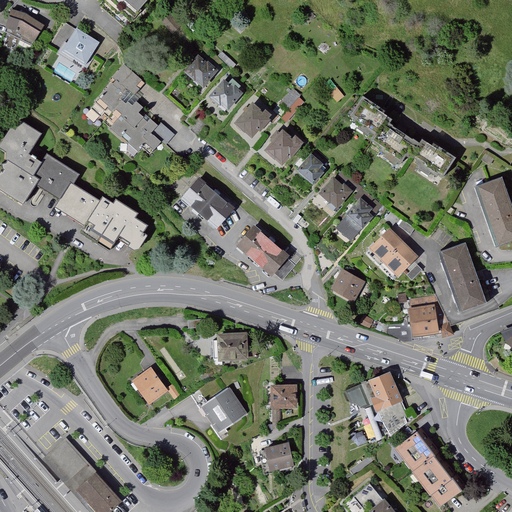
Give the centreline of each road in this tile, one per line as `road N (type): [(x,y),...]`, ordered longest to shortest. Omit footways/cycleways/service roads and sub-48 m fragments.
road 1 (residential): [(54,329),(122,427),(191,450),(200,476),(184,504),(153,502),(68,408),(0,366)]
road 2 (residential): [(314,330),(319,297),(299,234),(162,114)]
road 3 (secondary): [(314,330),(215,298),(155,291),(123,293),(54,329)]
road 4 (residential): [(314,330),(309,424),(317,511)]
road 5 (secondary): [(465,381),(314,330)]
road 6 (residential): [(0,197),(103,259),(121,256)]
road 7 (residential): [(0,339),(47,283),(0,246)]
road 8 (residential): [(511,484),(475,460),(459,438),(465,381)]
